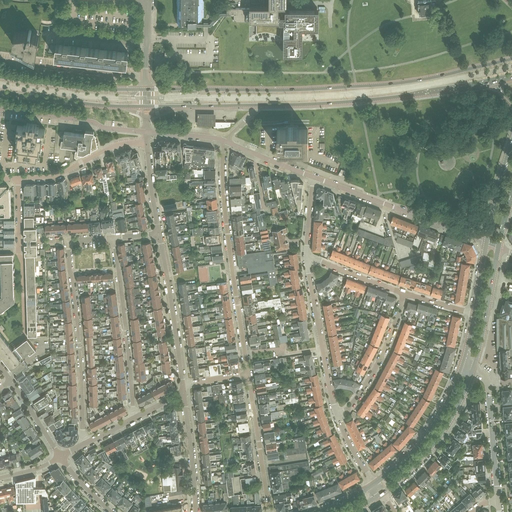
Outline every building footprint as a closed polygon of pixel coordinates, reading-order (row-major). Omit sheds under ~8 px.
[(202,23),(202,18),(203,18),(203,0),(176,0),(176,23),(189,23),(189,28),(190,28),(190,27),(202,27),(202,28),(202,26),(202,23)] [(318,28),(318,9),(285,9),(285,10),(284,10),(284,6),(285,6),(285,0),(268,0),(269,6),(262,6),(250,6),(250,8),(227,8),(227,13),(220,13),(218,15),(209,23),(202,23),(202,26),(210,26),(218,18),(221,15),(226,15),(234,15),(235,15),(235,20),(246,20),(258,20),(258,24),(256,24),(257,24),(257,33),(256,33),(254,34),(256,33),(258,33),(260,32),(262,32),(264,32),(266,32),(267,32),(269,32),(271,33),(273,33),(275,34),(276,34),(278,35),(280,36),(281,37),(283,38),(283,54),(302,54),(302,37),(304,36),(303,35),(302,36),(302,28),(318,28)] [(425,14),(427,14),(427,13),(431,13),(432,13),(436,12),(435,0),(431,1),(431,0),(429,0),(426,0),(423,0),(423,1),(419,1),(418,1),(418,2),(418,6),(419,14),(420,14),(425,13),(425,14)] [(18,47),(30,53),(36,56),(38,41),(39,34),(31,31),(31,30),(30,30),(29,30),(29,31),(28,33),(27,33),(27,31),(14,32),(12,44),(15,45),(18,47)] [(56,44),(50,43),(49,51),(55,52),(55,55),(61,56),(63,56),(71,57),(73,57),(74,57),(83,58),(91,59),(109,61),(127,63),(128,52),(122,51),(123,49),(119,49),(119,48),(118,48),(118,51),(110,50),(104,49),(105,47),(102,47),(102,46),(100,46),(100,49),(92,48),(86,47),(86,45),(83,45),(83,44),(82,44),(82,47),(74,46),(68,45),(69,43),(65,42),(66,42),(64,42),(64,45),(56,44)] [(216,114),(197,113),(197,123),(197,125),(210,126),(216,126),(216,114)] [(33,123),(30,123),(27,122),(27,124),(24,124),(24,126),(17,125),(16,130),(18,130),(17,140),(18,140),(17,149),(19,149),(18,156),(23,157),(24,161),(28,161),(29,156),(37,157),(37,152),(39,152),(40,145),(40,143),(42,143),(43,134),(45,134),(45,129),(39,128),(39,126),(36,125),(36,123),(33,123)] [(297,147),(308,147),(308,129),(297,129),(297,127),(288,127),(288,129),(277,129),(277,147),(288,147),(288,150),(297,150),(297,147)] [(79,133),(65,131),(63,141),(61,141),(60,148),(71,149),(77,150),(77,151),(75,151),(75,157),(77,158),(91,151),(90,151),(91,152),(97,148),(95,135),(92,135),(93,131),(79,129),(79,133)] [(163,168),(163,165),(161,165),(160,156),(159,145),(158,144),(157,146),(154,146),(155,161),(156,165),(156,169),(163,168)] [(193,145),(193,146),(190,168),(215,167),(215,163),(209,163),(204,162),(206,147),(193,145)] [(209,163),(215,163),(215,157),(214,148),(206,147),(204,162),(209,163)] [(126,150),(126,151),(128,159),(131,168),(132,173),(135,172),(136,172),(137,172),(136,168),(135,163),(132,153),(133,152),(132,151),(131,149),(126,150)] [(141,167),(137,152),(135,153),(133,152),(132,153),(135,163),(136,168),(137,172),(136,172),(134,173),(132,174),(132,180),(143,179),(141,167)] [(229,167),(231,168),(234,164),(238,154),(233,152),(231,152),(229,167)] [(126,173),(125,167),(121,153),(119,154),(117,155),(119,163),(122,162),(122,166),(122,165),(123,168),(124,174),(126,173)] [(242,156),(238,154),(234,164),(231,168),(236,170),(237,175),(239,174),(238,169),(237,169),(238,168),(237,167),(242,156)] [(242,166),(246,158),(242,156),(237,167),(238,168),(240,169),(243,170),(244,167),(242,166)] [(107,168),(105,169),(107,176),(106,176),(107,177),(118,176),(118,173),(116,174),(116,170),(114,170),(113,161),(110,161),(109,161),(107,161),(107,162),(106,162),(107,168)] [(109,194),(107,177),(106,176),(107,176),(105,169),(102,169),(101,167),(95,168),(97,179),(100,178),(100,182),(103,181),(105,196),(109,195),(109,194)] [(167,174),(167,169),(157,170),(156,171),(156,173),(157,173),(157,177),(163,177),(167,177),(167,179),(174,179),(177,179),(176,175),(170,175),(169,174),(167,174)] [(90,189),(87,174),(82,175),(83,184),(86,183),(88,194),(90,194),(90,189)] [(270,175),(263,176),(265,189),(263,189),(265,196),(268,196),(267,189),(268,189),(267,185),(271,185),(270,175)] [(77,190),(79,189),(75,177),(73,178),(72,177),(70,178),(70,179),(72,186),(75,185),(77,190)] [(273,180),(276,190),(280,189),(281,192),(282,198),(285,197),(284,193),(283,190),(280,181),(280,178),(279,179),(278,178),(277,178),(276,178),(276,177),(274,177),(274,178),(273,179),(273,180)] [(284,193),(285,197),(288,196),(288,197),(294,195),(293,189),(291,184),(290,180),(285,182),(285,180),(283,180),(280,181),(283,190),(284,193)] [(301,209),(301,202),(303,183),(298,182),(299,180),(298,180),(297,180),(294,180),(290,180),(291,184),(293,189),(294,195),(295,198),(298,209),(298,211),(299,214),(302,214),(303,209),(302,209),(301,209)] [(63,185),(61,181),(57,183),(59,187),(59,193),(62,193),(62,198),(65,197),(65,195),(63,185)] [(6,186),(7,185),(5,185),(3,183),(2,184),(0,184),(0,193),(1,194),(2,195),(0,196),(0,208),(0,216),(10,216),(10,217),(11,217),(10,192),(11,191),(9,189),(9,187),(8,188),(7,187),(6,186)] [(331,205),(330,201),(327,191),(322,189),(319,188),(320,188),(319,187),(318,188),(319,188),(318,188),(317,189),(317,192),(317,193),(317,194),(317,195),(316,199),(319,200),(321,200),(321,199),(324,199),(323,205),(331,205)] [(333,193),(327,191),(330,201),(332,201),(333,205),(336,205),(334,198),(333,193)] [(344,198),(342,197),(340,202),(342,203),(342,204),(346,206),(344,212),(345,213),(350,199),(344,197),(344,198)] [(356,202),(350,199),(345,213),(343,219),(345,220),(346,218),(346,219),(349,210),(353,211),(354,209),(355,204),(356,202)] [(127,230),(125,218),(123,208),(117,209),(117,204),(116,201),(113,201),(113,200),(110,200),(111,201),(112,207),(116,231),(127,230)] [(361,217),(365,205),(359,203),(357,208),(356,208),(354,214),(361,217)] [(99,206),(100,211),(103,232),(108,231),(107,220),(104,220),(103,216),(105,216),(104,211),(103,205),(99,206)] [(367,215),(370,217),(373,208),(366,205),(360,221),(364,223),(367,215)] [(92,210),(93,211),(93,215),(96,232),(101,232),(100,221),(97,221),(96,215),(97,215),(97,212),(96,210),(97,209),(97,206),(92,207),(92,210)] [(381,211),(373,208),(370,217),(374,218),(376,219),(375,221),(377,222),(381,211)] [(263,251),(264,251),(265,253),(272,252),(272,249),(271,250),(267,228),(264,213),(260,214),(260,209),(256,210),(260,229),(263,251)] [(205,221),(218,220),(217,210),(204,211),(205,221)] [(398,218),(393,216),(390,223),(393,224),(392,225),(395,226),(396,225),(398,218)] [(194,228),(189,229),(190,236),(194,235),(220,232),(219,225),(203,227),(194,228)] [(422,262),(423,260),(423,259),(424,252),(424,250),(423,250),(426,242),(426,238),(429,229),(420,226),(417,234),(424,237),(419,250),(422,251),(421,255),(417,256),(420,262),(422,262)] [(24,239),(25,239),(26,242),(31,242),(31,239),(37,239),(36,228),(34,228),(25,228),(24,228),(24,234),(24,239)] [(274,241),(276,247),(277,251),(287,248),(287,249),(291,248),(290,242),(286,243),(284,233),(287,232),(286,228),(282,229),(272,231),(274,241)] [(435,241),(438,232),(429,229),(426,238),(435,241)] [(221,241),(220,234),(220,233),(203,235),(204,243),(221,241)] [(385,239),(383,244),(391,246),(393,247),(396,248),(392,236),(386,238),(385,239)] [(448,246),(451,238),(446,236),(443,244),(447,245),(446,247),(445,247),(445,249),(447,250),(449,246),(448,246)] [(189,239),(189,237),(171,240),(171,242),(171,244),(172,244),(172,245),(179,244),(179,241),(181,240),(189,239)] [(457,240),(451,238),(448,246),(449,246),(453,247),(452,250),(451,249),(450,251),(452,252),(457,240)] [(462,242),(457,240),(452,252),(454,253),(455,251),(454,250),(455,248),(459,250),(462,242)] [(25,255),(36,255),(37,255),(37,244),(31,244),(31,242),(26,242),(26,244),(24,244),(25,254),(25,255)] [(340,250),(341,248),(343,243),(341,242),(340,244),(334,259),(339,261),(342,253),(339,252),(339,250),(340,250)] [(472,245),(463,242),(461,250),(464,251),(465,254),(474,249),(472,245)] [(332,249),(331,253),(329,257),(334,259),(340,244),(338,243),(337,246),(336,248),(337,249),(336,251),(332,249)] [(476,254),(474,249),(465,254),(467,257),(466,261),(474,262),(476,254)] [(346,254),(342,253),(339,261),(344,262),(348,251),(346,250),(346,252),(346,254)] [(348,264),(353,266),(358,254),(359,251),(357,250),(355,256),(356,256),(355,258),(351,257),(348,264)] [(239,268),(247,266),(248,272),(267,270),(270,286),(278,284),(272,252),(265,253),(264,251),(263,251),(246,253),(237,254),(239,268)] [(0,354),(1,354),(3,357),(2,357),(2,358),(6,363),(11,369),(12,368),(13,370),(14,371),(13,372),(15,374),(14,374),(15,375),(23,370),(23,369),(23,368),(27,365),(25,361),(23,359),(25,358),(24,356),(29,352),(30,354),(36,349),(33,346),(27,338),(13,349),(10,346),(0,332),(0,312),(10,304),(11,305),(15,302),(15,297),(14,297),(13,257),(14,257),(14,254),(13,254),(0,254),(0,261),(2,262),(3,296),(0,298),(0,354)] [(358,268),(362,270),(367,258),(365,257),(364,260),(365,260),(364,262),(361,260),(358,268)] [(377,262),(375,261),(375,264),(376,264),(375,266),(371,265),(368,272),(373,274),(377,262)] [(384,269),(381,268),(378,276),(383,278),(387,265),(385,265),(384,267),(385,267),(384,269)] [(394,273),(390,272),(387,279),(392,281),(396,269),(394,268),(393,271),(394,271),(394,273)] [(339,275),(331,271),(329,276),(340,284),(341,282),(339,280),(339,281),(337,280),(338,277),(339,275)] [(340,284),(329,276),(325,279),(331,286),(335,282),(337,283),(336,284),(339,286),(340,284)] [(418,281),(416,281),(414,288),(419,290),(421,282),(422,281),(423,278),(423,277),(420,276),(418,281)] [(421,282),(419,290),(424,291),(426,284),(428,279),(425,278),(425,279),(423,278),(422,281),(421,282)] [(325,279),(321,282),(327,294),(329,293),(328,291),(332,288),(330,286),(331,286),(325,279)] [(356,282),(352,280),(347,293),(349,293),(351,288),(354,289),(356,282)] [(327,294),(321,282),(316,283),(318,291),(324,290),(325,292),(324,293),(325,295),(326,296),(327,295),(327,294)] [(363,293),(366,285),(361,283),(356,296),(359,297),(361,292),(363,293)] [(430,294),(435,296),(439,284),(437,283),(436,285),(438,285),(437,288),(433,286),(430,294)] [(378,289),(373,288),(368,301),(371,302),(373,296),(375,296),(378,289)] [(383,291),(378,304),(380,305),(382,299),(385,300),(387,295),(387,293),(383,291)] [(221,300),(222,300),(229,298),(228,293),(221,294),(222,297),(221,297),(214,298),(211,299),(212,302),(221,300)] [(243,295),(244,303),(257,301),(256,298),(252,298),(252,293),(243,295)] [(391,296),(387,310),(389,310),(391,304),(394,305),(396,298),(391,296)] [(280,297),(272,299),(257,301),(244,303),(245,312),(255,310),(259,308),(274,305),(275,309),(282,308),(282,307),(281,302),(280,297)] [(215,307),(223,305),(230,304),(229,298),(222,300),(223,303),(214,304),(215,307)] [(511,299),(510,299),(510,301),(506,300),(505,305),(502,304),(501,308),(500,311),(501,312),(500,312),(503,313),(502,315),(505,316),(508,317),(511,317),(511,299)] [(417,305),(413,303),(409,317),(411,317),(413,311),(416,312),(416,310),(417,305)] [(231,310),(230,304),(223,305),(224,308),(216,310),(216,312),(220,312),(231,310)] [(423,304),(419,317),(421,318),(423,312),(426,313),(428,306),(423,304)] [(438,309),(433,307),(429,321),(431,321),(433,316),(435,316),(438,309)] [(216,318),(232,315),(231,310),(220,312),(220,315),(216,315),(216,318)] [(260,312),(246,315),(247,323),(260,321),(259,317),(261,316),(261,315),(267,314),(267,310),(260,311),(260,312)] [(233,323),(232,317),(225,319),(226,321),(221,322),(221,323),(218,323),(218,326),(226,324),(233,323)] [(511,320),(499,317),(498,317),(498,350),(499,350),(499,352),(500,366),(500,368),(511,366),(511,320)] [(405,322),(403,326),(415,331),(416,329),(411,327),(412,324),(405,322)] [(234,329),(233,323),(226,324),(226,327),(222,328),(223,328),(219,329),(219,331),(226,330),(227,330),(234,329)] [(234,334),(234,329),(227,330),(227,333),(223,334),(220,335),(220,337),(228,336),(234,334)] [(407,336),(408,334),(401,331),(399,336),(412,341),(413,339),(407,336)] [(410,345),(405,343),(398,341),(396,345),(409,350),(412,352),(413,349),(409,348),(410,345)] [(368,348),(375,352),(377,347),(370,343),(368,348)] [(441,351),(454,354),(455,349),(447,346),(446,351),(444,350),(444,349),(442,349),(441,351)] [(368,348),(365,352),(373,356),(375,352),(368,348)] [(394,351),(391,355),(403,362),(405,360),(399,357),(400,354),(394,351)] [(452,360),(454,354),(441,351),(440,353),(443,353),(445,353),(444,358),(452,360)] [(370,361),(373,356),(365,352),(363,357),(370,361)] [(295,361),(299,361),(312,358),(311,353),(304,354),(305,356),(305,357),(295,359),(295,361)] [(42,365),(51,359),(51,355),(40,361),(42,365)] [(391,355),(389,360),(396,363),(397,361),(402,364),(403,362),(391,355)] [(363,357),(361,361),(368,365),(370,361),(363,357)] [(437,362),(450,366),(452,360),(444,358),(442,362),(440,362),(440,361),(438,360),(437,362)] [(394,366),(396,363),(389,360),(387,364),(399,371),(402,372),(403,370),(394,366)] [(365,370),(368,365),(361,361),(358,366),(365,370)] [(448,372),(450,366),(437,362),(436,362),(435,363),(437,364),(439,365),(439,364),(441,365),(440,369),(448,372)] [(387,364),(384,369),(391,372),(392,370),(398,373),(399,371),(387,364)] [(365,370),(358,366),(356,370),(363,374),(365,370)] [(23,370),(15,375),(18,379),(26,374),(25,372),(29,369),(28,367),(23,369),(23,370)] [(511,367),(500,369),(500,371),(499,371),(499,374),(500,375),(501,377),(511,376),(511,367)] [(390,375),(391,372),(384,369),(382,373),(394,379),(395,377),(390,375)] [(439,381),(441,376),(430,371),(429,373),(431,374),(431,373),(433,374),(431,378),(439,381)] [(147,380),(146,373),(135,374),(136,379),(140,379),(140,383),(146,383),(146,380),(147,380)] [(317,373),(312,374),(310,375),(310,378),(302,379),(303,382),(304,381),(318,379),(317,373)] [(379,378),(386,381),(387,379),(393,381),(394,379),(382,373),(379,378)] [(30,374),(19,381),(22,385),(32,378),(30,374)] [(348,374),(347,379),(345,387),(351,388),(356,376),(354,376),(353,378),(354,378),(353,380),(350,380),(351,375),(348,374)] [(360,384),(356,382),(355,381),(356,379),(357,379),(358,377),(356,376),(351,388),(355,391),(360,384)] [(22,385),(24,389),(35,382),(32,378),(22,385)] [(385,383),(386,381),(379,378),(377,382),(389,388),(390,386),(385,383)] [(435,389),(437,385),(425,380),(422,379),(421,378),(421,380),(427,383),(427,382),(429,383),(428,386),(435,389)] [(37,381),(35,382),(24,389),(27,393),(35,387),(34,386),(38,383),(37,381)] [(171,381),(166,383),(170,391),(175,388),(171,381)] [(389,388),(377,382),(375,387),(381,390),(383,387),(388,390),(389,388)] [(166,383),(161,386),(165,393),(170,391),(166,383)] [(225,383),(212,385),(213,396),(223,394),(222,389),(226,389),(225,383)] [(47,385),(42,388),(29,397),(32,400),(40,395),(39,393),(44,390),(48,387),(47,385)] [(194,393),(195,395),(208,394),(212,393),(211,385),(207,386),(207,391),(202,392),(201,389),(194,390),(193,391),(194,393)] [(35,387),(27,393),(29,397),(42,388),(41,386),(37,389),(35,387)] [(161,386),(157,388),(160,395),(165,393),(161,386)] [(422,387),(421,389),(433,394),(435,389),(428,386),(426,390),(424,389),(424,388),(422,387)] [(374,387),(371,391),(384,401),(385,399),(384,398),(379,394),(380,392),(374,387)] [(156,398),(160,395),(157,388),(152,390),(156,398)] [(430,399),(433,394),(421,389),(417,388),(417,389),(421,391),(420,391),(423,392),(423,391),(425,392),(423,396),(430,399)] [(6,399),(12,395),(12,394),(10,391),(4,394),(4,393),(2,395),(5,400),(6,399)] [(151,391),(146,393),(150,401),(155,398),(151,391)] [(229,393),(227,393),(223,394),(213,396),(214,398),(214,400),(214,403),(215,405),(216,405),(224,404),(229,403),(236,402),(236,401),(245,400),(244,397),(244,395),(244,394),(243,391),(235,393),(234,392),(233,392),(229,393)] [(384,401),(371,391),(368,396),(375,400),(376,398),(381,402),(382,401),(383,402),(384,401)] [(47,392),(33,401),(37,408),(51,399),(47,392)] [(150,401),(146,393),(141,396),(145,403),(150,401)] [(259,398),(259,402),(270,401),(269,399),(275,398),(275,400),(282,398),(282,394),(280,394),(273,395),(273,396),(259,398)] [(6,405),(9,403),(11,407),(13,406),(15,410),(20,407),(17,403),(12,395),(6,399),(5,400),(2,402),(4,404),(5,406),(6,405)] [(140,406),(145,403),(141,396),(136,398),(140,406)] [(373,402),(375,400),(368,396),(366,400),(377,408),(378,406),(373,402)] [(424,410),(427,405),(416,399),(414,397),(412,399),(417,402),(418,401),(419,402),(417,405),(424,410)] [(418,397),(416,399),(427,405),(430,401),(423,397),(421,400),(419,399),(419,398),(418,397)] [(471,412),(472,415),(480,415),(479,402),(479,400),(478,400),(478,399),(477,399),(476,399),(475,400),(475,401),(472,402),(468,410),(471,412)] [(366,400),(363,404),(369,408),(370,406),(375,410),(377,408),(366,400)] [(245,401),(235,402),(236,409),(236,411),(246,409),(245,405),(245,404),(245,402),(245,401)] [(52,406),(50,407),(39,415),(41,419),(49,414),(48,412),(51,410),(52,411),(54,410),(54,411),(57,409),(57,402),(54,402),(54,405),(52,406)] [(36,411),(39,415),(50,407),(48,404),(36,411)] [(367,410),(369,408),(363,404),(360,408),(371,416),(372,414),(367,410)] [(127,413),(123,405),(118,408),(122,415),(127,413)] [(317,406),(314,407),(315,410),(309,412),(310,414),(323,409),(321,405),(317,406)] [(421,414),(424,410),(417,405),(415,408),(413,407),(414,406),(412,405),(410,407),(421,414)] [(176,411),(175,408),(174,407),(166,411),(166,414),(164,414),(161,415),(161,418),(164,417),(176,415),(176,414),(176,411)] [(411,414),(418,418),(421,414),(410,407),(409,408),(412,410),(412,409),(414,410),(411,414)] [(8,418),(8,423),(24,413),(20,408),(13,413),(14,415),(8,418)] [(57,409),(54,411),(54,412),(54,414),(52,416),(51,415),(44,419),(46,421),(46,422),(47,423),(47,424),(48,424),(54,420),(53,417),(60,413),(60,408),(57,409)] [(118,408),(114,410),(118,418),(122,415),(118,408)] [(370,418),(371,416),(360,408),(357,412),(363,417),(365,414),(370,418)] [(325,414),(323,409),(310,414),(307,415),(308,418),(317,414),(318,417),(325,414)] [(118,418),(114,410),(109,413),(113,420),(118,418)] [(103,411),(101,412),(107,423),(112,421),(108,413),(105,414),(104,412),(103,411)] [(279,411),(271,412),(261,414),(262,422),(272,421),(272,418),(279,417),(278,415),(280,415),(279,411)] [(101,417),(98,418),(102,425),(107,423),(101,412),(99,413),(100,414),(100,415),(101,417)] [(511,412),(503,413),(504,416),(505,419),(511,418),(511,421),(511,412)] [(418,418),(411,414),(409,417),(408,416),(408,415),(406,413),(405,415),(416,422),(418,418)] [(9,431),(13,428),(16,427),(20,424),(24,422),(23,421),(27,419),(24,414),(17,419),(18,421),(11,425),(12,426),(8,428),(9,431)] [(313,424),(326,419),(325,414),(318,417),(319,419),(312,421),(313,424)] [(413,427),(416,422),(405,415),(404,417),(406,418),(406,417),(408,419),(406,422),(413,427)] [(476,423),(481,422),(480,415),(472,415),(472,421),(471,421),(471,424),(473,425),(476,424),(476,423)] [(98,428),(102,425),(98,418),(96,419),(95,417),(94,416),(92,417),(98,428)] [(63,445),(70,445),(76,441),(78,434),(78,429),(75,429),(75,423),(78,423),(78,417),(77,417),(77,418),(74,418),(72,418),(72,423),(69,423),(69,430),(66,430),(63,432),(59,426),(63,424),(60,419),(54,423),(48,426),(52,431),(55,429),(58,434),(55,436),(58,441),(63,445)] [(93,430),(98,428),(92,417),(90,417),(91,419),(90,420),(91,422),(89,423),(93,430)] [(30,424),(27,419),(23,421),(24,422),(20,424),(16,427),(17,429),(22,427),(23,429),(30,424)] [(149,422),(148,423),(154,436),(156,435),(154,430),(156,428),(152,421),(149,422)] [(249,430),(248,421),(238,423),(239,427),(236,427),(237,432),(249,430)] [(359,421),(347,426),(350,431),(357,428),(355,424),(357,424),(358,424),(360,423),(359,421)] [(466,433),(468,433),(482,432),(482,429),(476,429),(476,430),(474,430),(473,428),(474,427),(462,421),(459,427),(467,431),(466,433)] [(271,427),(270,422),(263,423),(263,428),(269,427),(270,431),(275,430),(275,427),(271,427)] [(152,437),(154,436),(148,423),(146,424),(144,425),(143,426),(147,433),(149,432),(152,437)] [(316,431),(317,433),(330,428),(328,424),(321,426),(322,429),(316,431)] [(19,436),(20,439),(22,437),(27,435),(31,433),(30,432),(34,430),(31,425),(24,429),(25,432),(19,436)] [(401,427),(411,435),(415,431),(409,425),(405,429),(404,427),(403,425),(401,427)] [(140,428),(138,428),(144,441),(147,440),(144,435),(146,434),(142,426),(139,427),(140,428)] [(350,431),(352,435),(363,431),(368,428),(367,426),(362,429),(360,430),(361,431),(359,431),(357,428),(350,431)] [(407,440),(411,435),(401,427),(400,428),(402,430),(402,429),(404,431),(401,434),(407,440)] [(144,441),(138,428),(137,429),(136,429),(134,430),(134,431),(137,438),(140,437),(142,442),(144,441)] [(37,435),(34,430),(30,432),(31,433),(27,435),(22,437),(24,440),(29,437),(30,439),(37,435)] [(482,438),(482,432),(468,433),(466,433),(465,435),(458,430),(456,433),(455,433),(454,434),(455,435),(454,436),(465,442),(468,436),(476,436),(477,439),(482,438)] [(130,433),(128,433),(135,446),(137,445),(134,440),(136,439),(133,431),(132,431),(130,432),(130,433)] [(279,431),(264,433),(265,441),(275,440),(275,435),(280,434),(279,431)] [(364,432),(363,431),(352,435),(354,440),(361,437),(360,434),(362,433),(364,432)] [(135,446),(128,433),(127,434),(124,435),(124,436),(128,443),(130,442),(132,447),(135,446)] [(328,439),(323,442),(324,444),(336,438),(335,436),(334,433),(331,434),(327,437),(328,439)] [(393,436),(403,444),(407,440),(401,434),(397,438),(396,436),(395,434),(393,436)] [(40,439),(38,436),(31,440),(33,444),(34,443),(36,446),(32,449),(31,447),(26,449),(28,452),(29,452),(32,457),(36,454),(38,453),(43,451),(41,447),(42,446),(40,444),(39,445),(37,441),(40,439)] [(119,438),(118,438),(125,451),(127,450),(125,446),(124,445),(126,444),(123,436),(119,438)] [(299,447),(300,453),(307,452),(304,436),(297,437),(297,438),(299,447)] [(399,449),(403,444),(393,436),(392,438),(394,439),(394,438),(396,440),(393,443),(399,449)] [(117,439),(114,441),(117,448),(120,447),(121,448),(123,452),(125,451),(118,438),(117,439)] [(336,438),(324,444),(325,446),(330,443),(332,446),(338,442),(336,438)] [(387,444),(388,444),(384,439),(383,441),(385,443),(393,452),(396,449),(391,443),(388,446),(387,444)] [(460,444),(453,439),(452,439),(451,439),(450,440),(450,441),(451,442),(449,444),(457,449),(459,447),(458,447),(460,444)] [(266,443),(267,452),(277,450),(276,446),(284,445),(283,440),(266,443)] [(367,440),(356,444),(358,450),(365,446),(364,443),(366,442),(368,442),(367,440)] [(16,441),(10,444),(13,450),(19,446),(16,441)] [(234,450),(239,449),(242,449),(252,447),(251,445),(252,445),(252,442),(251,443),(251,442),(245,442),(245,441),(242,442),(242,445),(239,446),(239,447),(238,447),(237,445),(234,445),(234,450)] [(113,442),(109,444),(113,451),(115,450),(116,452),(115,453),(120,462),(124,461),(121,456),(119,451),(118,451),(113,442)] [(333,448),(328,451),(329,453),(340,447),(338,442),(332,446),(333,448)] [(384,450),(389,456),(393,452),(385,443),(383,444),(385,446),(387,447),(384,450)] [(114,454),(113,451),(109,444),(105,446),(109,454),(108,454),(112,462),(114,461),(114,459),(112,455),(114,454)] [(456,451),(457,449),(449,444),(448,446),(447,446),(446,446),(446,447),(446,448),(446,449),(453,454),(455,451),(456,451)] [(385,459),(389,456),(384,450),(381,452),(379,451),(380,450),(376,445),(374,447),(375,447),(385,459)] [(381,462),(385,459),(375,447),(373,449),(377,453),(378,452),(379,454),(376,456),(381,462)] [(79,465),(80,466),(86,461),(92,456),(97,453),(94,448),(89,451),(90,453),(85,457),(83,454),(82,455),(78,457),(75,459),(76,460),(76,462),(76,463),(78,466),(79,465)] [(2,449),(2,451),(4,457),(5,460),(4,460),(5,464),(6,466),(8,465),(8,466),(11,465),(11,464),(11,463),(18,461),(16,453),(9,454),(10,456),(7,457),(5,449),(2,449)] [(105,450),(98,454),(100,458),(106,462),(108,464),(111,461),(109,456),(108,457),(105,450)] [(287,455),(286,450),(267,453),(268,458),(274,457),(274,460),(279,459),(279,454),(284,454),(284,456),(287,455)] [(337,457),(332,460),(333,462),(345,456),(343,451),(336,455),(337,457)] [(252,452),(240,454),(241,457),(244,457),(244,459),(245,459),(246,461),(254,460),(253,457),(254,457),(253,454),(252,452)] [(453,462),(454,460),(451,457),(450,456),(449,457),(442,452),(437,457),(445,463),(448,459),(453,462)] [(377,466),(381,462),(376,456),(373,459),(372,457),(372,456),(371,455),(369,456),(377,466)] [(93,458),(92,456),(86,461),(80,466),(81,468),(81,469),(83,471),(84,471),(91,465),(89,462),(93,458)] [(345,456),(333,462),(334,464),(339,461),(341,464),(347,461),(345,456)] [(373,469),(377,466),(369,456),(368,457),(369,459),(370,459),(371,460),(369,462),(367,460),(366,461),(367,464),(368,463),(373,469)] [(435,460),(431,464),(437,469),(440,466),(443,467),(445,469),(446,467),(440,462),(439,463),(435,460)] [(88,476),(89,477),(103,465),(103,464),(102,463),(94,470),(92,467),(85,473),(86,473),(85,474),(86,475),(86,476),(87,476),(88,476)] [(181,477),(183,476),(183,471),(180,471),(180,468),(179,468),(179,464),(175,464),(175,468),(175,473),(172,474),(172,473),(162,473),(164,491),(173,491),(182,490),(181,477)] [(438,471),(437,469),(431,464),(427,469),(431,473),(430,474),(434,477),(435,476),(435,475),(438,472),(438,471)] [(105,467),(103,465),(89,477),(91,479),(91,480),(91,481),(92,482),(93,482),(94,482),(100,476),(102,474),(100,471),(101,470),(105,467)] [(276,471),(273,471),(270,472),(272,483),(287,481),(288,481),(288,480),(300,478),(300,477),(302,476),(302,472),(310,471),(310,466),(307,466),(304,467),(301,467),(298,467),(296,468),(293,468),(290,469),(287,469),(284,470),(282,470),(279,470),(276,471)] [(47,482),(62,472),(61,470),(58,467),(55,469),(51,472),(53,474),(45,479),(47,482)] [(314,477),(316,476),(324,472),(322,468),(312,473),(314,477)] [(356,471),(355,472),(353,473),(351,471),(352,471),(351,469),(349,470),(356,481),(360,478),(356,471)] [(351,483),(356,481),(349,470),(347,471),(349,473),(349,472),(350,474),(347,476),(351,483)] [(429,484),(430,485),(432,483),(430,481),(429,482),(427,480),(430,476),(425,471),(420,475),(429,484)] [(63,473),(62,472),(47,482),(49,485),(52,483),(57,480),(58,482),(65,477),(63,473)] [(468,482),(486,480),(485,473),(471,475),(471,478),(468,478),(468,480),(463,480),(463,481),(462,482),(464,483),(468,483),(468,482)] [(108,480),(106,478),(108,476),(106,474),(96,484),(97,486),(99,489),(106,482),(108,480)] [(342,474),(340,475),(347,486),(351,483),(347,476),(344,478),(343,476),(342,474)] [(342,488),(347,486),(340,475),(338,476),(340,478),(341,477),(342,479),(338,481),(340,484),(342,488)] [(428,487),(428,486),(430,485),(429,484),(420,475),(416,480),(423,487),(426,485),(428,487)] [(47,496),(48,496),(48,493),(45,487),(39,487),(36,487),(36,477),(31,478),(26,479),(22,480),(16,482),(16,502),(36,501),(36,491),(39,491),(42,491),(42,496),(42,497),(47,496)] [(51,494),(49,496),(51,498),(53,496),(60,489),(61,490),(64,487),(64,486),(67,483),(66,482),(66,481),(65,480),(64,480),(64,479),(57,485),(55,487),(55,488),(57,489),(51,494)] [(108,484),(106,482),(99,489),(102,491),(103,491),(104,492),(115,482),(112,480),(108,484)] [(333,480),(331,481),(336,493),(341,491),(338,483),(334,485),(333,483),(334,483),(333,480)] [(289,488),(288,483),(287,481),(272,483),(273,490),(274,491),(289,488)] [(330,496),(336,493),(331,481),(329,482),(330,484),(331,484),(331,486),(327,488),(330,496)] [(422,489),(414,481),(409,485),(415,492),(416,490),(418,493),(422,489)] [(121,488),(123,485),(124,484),(122,482),(118,487),(115,491),(112,488),(107,495),(107,496),(107,497),(108,497),(109,497),(111,499),(120,488),(121,488)] [(69,486),(67,483),(64,486),(64,487),(61,490),(60,489),(53,496),(55,498),(57,496),(62,492),(64,494),(71,488),(70,487),(70,486),(69,486)] [(472,492),(476,496),(478,498),(480,496),(482,495),(473,484),(472,483),(472,484),(471,483),(468,483),(464,483),(467,487),(469,484),(474,490),(472,492)] [(472,483),(473,484),(482,495),(483,493),(483,494),(485,492),(485,491),(483,489),(480,485),(478,487),(476,484),(476,483),(473,483),(472,483)] [(330,496),(327,488),(323,489),(322,487),(323,487),(322,485),(320,486),(324,498),(330,496)] [(405,490),(410,495),(411,496),(413,494),(416,497),(418,495),(415,492),(409,485),(405,490)] [(319,500),(324,498),(320,486),(318,486),(319,489),(319,488),(320,490),(316,492),(319,500)] [(124,493),(121,491),(122,490),(120,488),(111,499),(113,500),(113,501),(113,502),(114,502),(115,503),(116,502),(116,503),(121,496),(124,493)] [(60,504),(62,506),(65,503),(65,504),(69,499),(70,500),(73,497),(72,496),(75,493),(74,492),(75,491),(73,489),(72,490),(72,489),(64,496),(64,497),(65,499),(60,504)] [(409,500),(406,497),(401,489),(401,490),(400,489),(399,490),(399,492),(398,493),(407,506),(409,504),(407,501),(409,500)] [(475,500),(473,497),(470,493),(467,495),(462,489),(461,490),(471,503),(471,502),(472,502),(473,502),(474,502),(475,501),(475,500)] [(254,504),(254,511),(262,511),(259,490),(254,491),(255,504),(254,504)] [(471,503),(461,490),(459,491),(464,498),(462,500),(467,506),(468,506),(469,506),(470,505),(470,504),(470,503),(471,503)] [(122,508),(128,499),(126,498),(130,493),(127,491),(118,504),(120,505),(119,506),(122,508)] [(65,503),(62,506),(61,507),(63,510),(67,506),(71,502),(73,503),(80,497),(79,497),(80,496),(78,495),(77,495),(75,493),(72,496),(73,497),(70,500),(69,499),(65,504),(65,503)] [(127,510),(134,501),(135,499),(137,500),(138,498),(140,496),(136,493),(135,495),(134,495),(130,501),(128,499),(122,508),(125,510),(125,509),(127,510)] [(305,507),(303,497),(299,498),(299,497),(299,496),(299,493),(296,493),(297,498),(297,499),(299,508),(301,508),(302,508),(305,507)] [(405,507),(407,506),(398,493),(394,495),(394,496),(395,497),(396,498),(396,499),(399,503),(401,501),(405,507)] [(465,509),(467,507),(465,505),(457,496),(455,493),(453,495),(455,497),(457,500),(455,502),(457,504),(457,505),(459,508),(459,507),(462,511),(463,510),(463,511),(465,509)] [(144,497),(145,506),(142,507),(142,510),(146,509),(146,511),(145,511),(182,511),(182,505),(184,504),(183,502),(181,504),(181,503),(172,504),(152,508),(150,496),(144,497)] [(141,500),(138,498),(137,500),(133,505),(134,506),(128,511),(136,511),(139,509),(136,507),(138,504),(138,503),(139,502),(141,500)] [(71,511),(76,511),(85,503),(85,502),(84,501),(83,501),(81,499),(78,501),(70,508),(72,510),(71,511)] [(447,511),(455,511),(448,503),(446,500),(444,502),(450,509),(447,511)] [(448,503),(455,511),(461,511),(462,511),(459,507),(459,508),(457,505),(456,505),(454,502),(452,504),(450,502),(448,503)]
